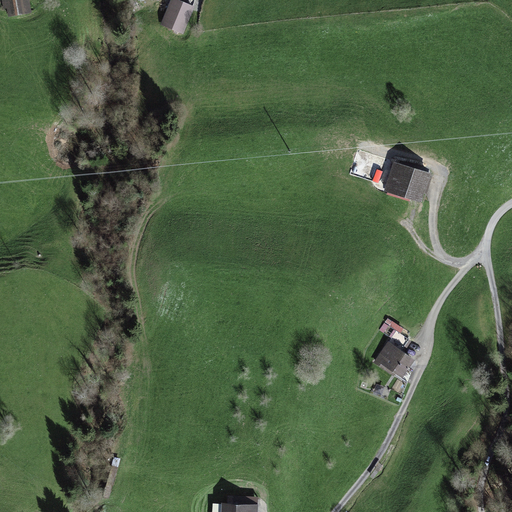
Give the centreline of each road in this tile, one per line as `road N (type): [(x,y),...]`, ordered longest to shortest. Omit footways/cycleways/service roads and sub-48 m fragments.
road 1 (track): [(511,203),(495,217),(486,252),(504,374),(501,454),(482,511)]
road 2 (residential): [(486,252),(438,304),(381,455),(335,511)]
